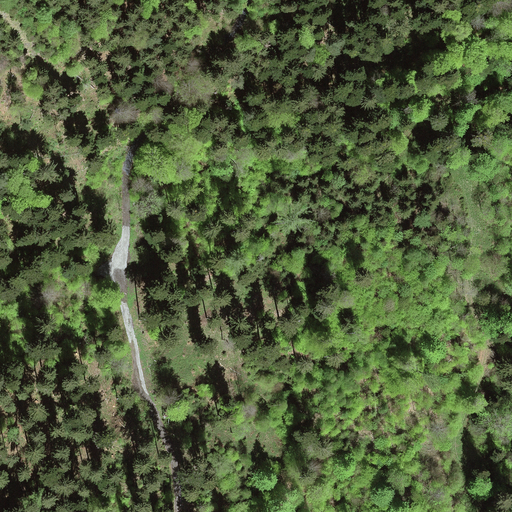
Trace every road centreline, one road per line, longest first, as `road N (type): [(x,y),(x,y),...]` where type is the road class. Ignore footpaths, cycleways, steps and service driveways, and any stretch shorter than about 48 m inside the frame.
road 1 (track): [(180,511),(178,472),(145,393),(120,287),(128,167),(140,138),(239,24),(247,0)]
road 2 (track): [(477,511),(453,446),(485,337),(470,295),(475,238),(462,174)]
